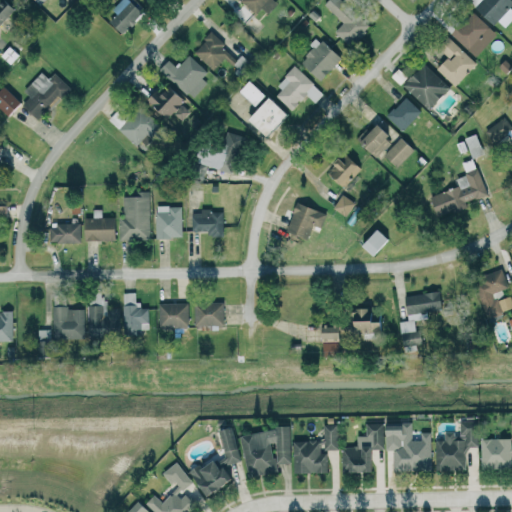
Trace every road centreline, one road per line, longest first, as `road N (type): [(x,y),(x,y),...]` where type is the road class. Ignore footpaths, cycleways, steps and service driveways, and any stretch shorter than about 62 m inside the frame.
road 1 (residential): [(0,277),(389,266),(457,252),(511,224)]
road 2 (residential): [(434,0),(258,204),(248,271),(252,345)]
road 3 (residential): [(187,0),(52,150),(26,194),(11,277)]
road 4 (residential): [(511,497),(273,502),(237,511)]
